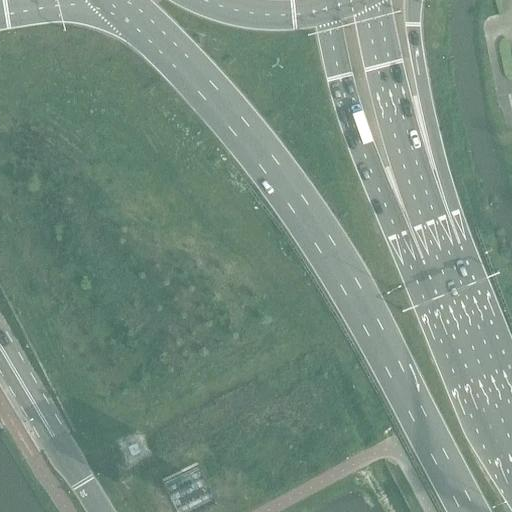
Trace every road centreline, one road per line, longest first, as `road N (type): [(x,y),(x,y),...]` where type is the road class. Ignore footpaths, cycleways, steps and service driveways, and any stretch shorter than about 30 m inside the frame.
road 1 (primary): [(133,18),(208,91),(297,203),(468,511)]
road 2 (primary): [(433,254),(409,197),(365,152),(325,9)]
road 3 (primary): [(433,254),(368,0)]
road 4 (primary): [(433,254),(413,0)]
road 5 (primary): [(511,440),(433,254)]
road 6 (tertiary): [(81,483),(0,349)]
road 7 (primary): [(202,0),(264,14),(325,9)]
